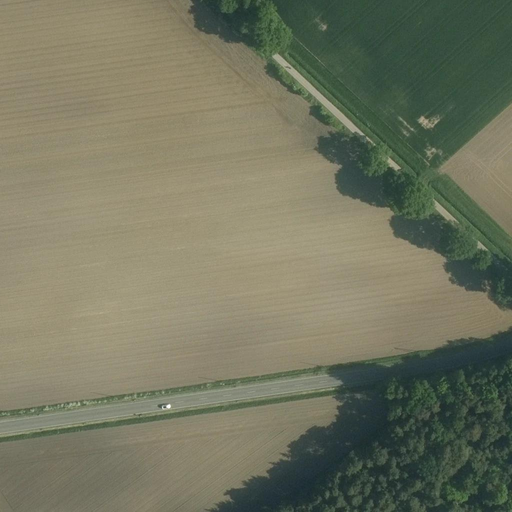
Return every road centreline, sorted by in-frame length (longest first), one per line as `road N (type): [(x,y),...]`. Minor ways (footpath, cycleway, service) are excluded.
road 1 (secondary): [(511,344),(463,361),(0,428)]
road 2 (unclassified): [(511,277),(213,0)]
